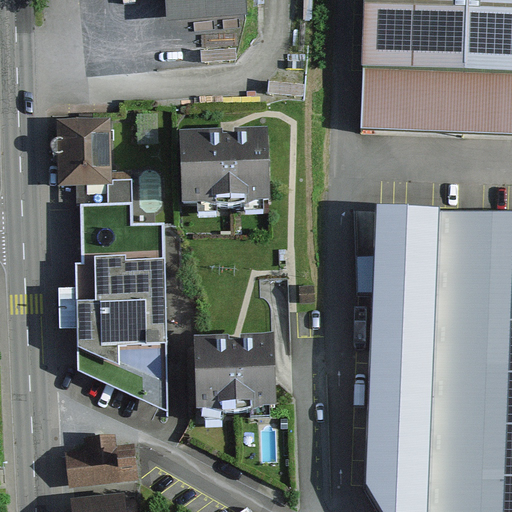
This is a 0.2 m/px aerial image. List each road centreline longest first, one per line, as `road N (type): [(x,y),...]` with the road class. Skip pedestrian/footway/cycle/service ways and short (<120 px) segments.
road 1 (primary): [(35,511),(22,228)]
road 2 (primary): [(22,228),(15,0)]
